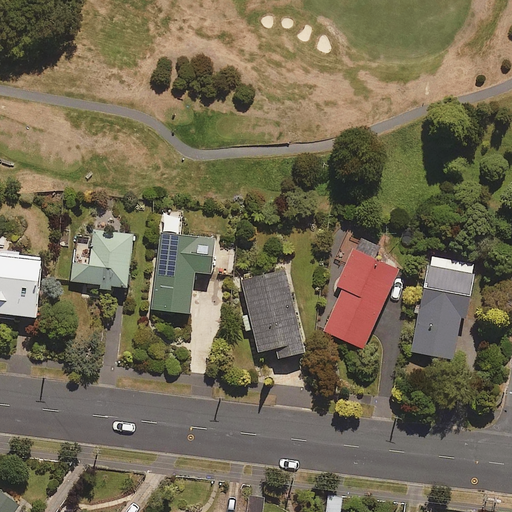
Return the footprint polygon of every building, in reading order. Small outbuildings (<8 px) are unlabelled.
[(181,218),(163,216),(153,311),(191,315),(196,274),(213,276),(216,240),(179,236),(181,218)] [(89,265),(76,264),(74,282),(100,285),(99,291),(112,293),(113,287),(128,289),(135,235),(94,229),(89,265)] [(400,272),(353,251),(337,288),(343,291),(324,332),(364,350),(400,272)] [(42,260),(0,255),(0,314),(36,318),(42,260)] [(478,267),(432,257),(413,352),(454,361),(463,319),(467,320),(478,267)] [(305,354),(287,272),(244,282),(251,315),(243,317),(246,331),(255,329),(260,354),(277,350),(280,360),(305,354)] [(0,511),(16,511),(21,507),(0,491),(0,511)] [(265,511),(268,500),(251,497),(248,511),(265,511)] [(340,511),(341,499),(329,499),(328,511),(340,511)]
